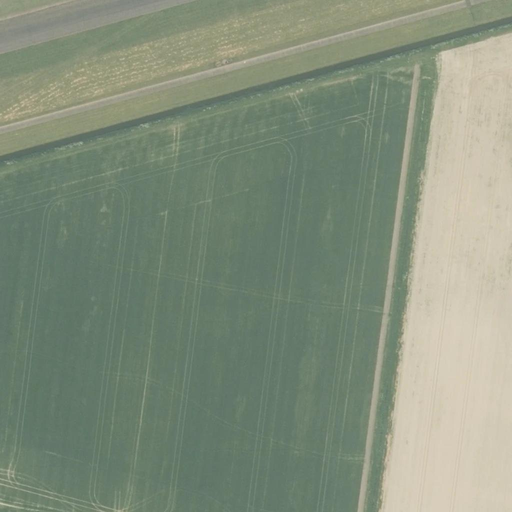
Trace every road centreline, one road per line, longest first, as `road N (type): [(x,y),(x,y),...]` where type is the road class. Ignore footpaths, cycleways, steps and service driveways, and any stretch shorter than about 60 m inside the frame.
road 1 (track): [(0,102),(168,2)]
road 2 (track): [(0,46),(179,0)]
